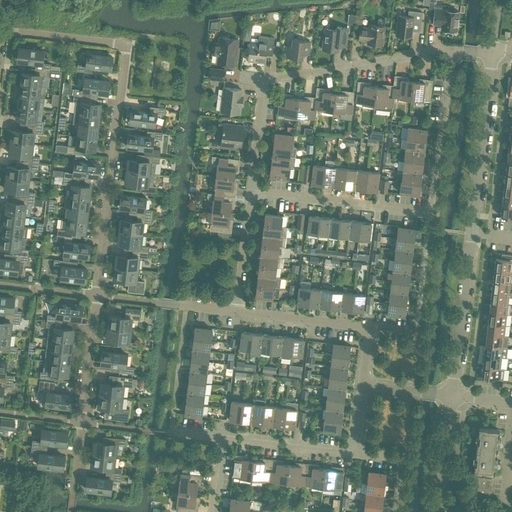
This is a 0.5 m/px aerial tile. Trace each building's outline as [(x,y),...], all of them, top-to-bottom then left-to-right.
[(456,31),(459,12),(435,9),(433,24),(442,25),(441,29),(456,31)] [(421,24),(422,12),(408,11),(408,17),(398,15),(395,35),(411,37),(413,23),(421,24)] [(362,25),(363,15),(355,15),(355,24),(362,25)] [(382,45),(385,19),(378,19),(377,26),(369,25),(369,28),(360,27),(359,39),(368,40),(367,43),(382,45)] [(347,40),(348,28),(341,27),(340,30),(324,28),(322,50),(338,51),(340,39),(347,40)] [(273,46),(274,38),(258,36),(258,42),(250,41),(247,61),(265,63),(267,45),(273,46)] [(234,65),(236,49),(237,49),(238,40),(229,39),(229,38),(220,37),(220,38),(219,38),(218,44),(213,43),(212,54),(218,55),(217,63),(234,65)] [(308,54),(310,42),(292,40),(292,47),(287,46),(286,57),(302,59),(303,54),(308,54)] [(21,48),(19,48),(17,61),(20,61),(37,63),(37,69),(50,70),(51,64),(42,63),(43,51),(21,48)] [(110,56),(88,54),(86,65),(77,64),(77,71),(90,72),(90,67),(108,69),(111,69),(112,57),(110,56)] [(49,77),(50,70),(37,69),(36,74),(22,73),(21,84),(45,87),(46,76),(49,77)] [(223,80),(224,70),(210,69),(209,79),(223,80)] [(411,99),(413,81),(404,80),(405,77),(395,76),(394,86),(393,96),(394,97),(399,97),(399,98),(411,99)] [(74,95),(87,97),(88,91),(105,93),(106,93),(108,93),(109,81),(107,81),(85,78),(83,90),(74,89),(74,95)] [(413,81),(411,99),(423,101),(423,100),(429,101),(432,80),(422,79),(422,82),(413,81)] [(374,105),(376,87),(367,86),(368,83),(358,82),(356,102),(362,103),(374,105)] [(44,99),(45,87),(21,84),(21,87),(20,91),(22,91),(21,96),(44,99)] [(394,86),(385,85),(385,88),(376,87),(374,105),(373,109),(392,111),(394,97),(393,96),(394,86)] [(240,100),(242,90),(224,88),(221,111),(239,114),(240,106),(241,106),(242,101),(240,100)] [(326,92),(327,89),(317,88),(316,98),(315,108),(316,108),(321,109),(321,110),(333,111),(335,93),(326,92)] [(351,113),(354,92),(344,91),(344,94),(335,93),(333,111),(345,113),(345,112),(351,113)] [(289,98),(290,95),(280,94),(278,114),(284,115),(296,117),(298,99),(289,98)] [(86,102),(87,97),(74,95),(73,101),(76,102),(75,113),(98,116),(100,104),(86,102)] [(42,110),(44,99),(21,96),(21,101),(19,101),(19,104),(18,107),(42,110)] [(316,98),(307,97),(307,100),(298,99),(296,117),(308,118),(315,118),(316,108),(315,108),(316,98)] [(41,121),(42,110),(18,107),(17,119),(31,120),(30,126),(43,127),(44,121),(41,121)] [(164,115),(165,108),(152,107),(151,112),(133,110),(131,110),(130,122),(132,123),(154,125),(156,114),(164,115)] [(98,118),(98,116),(75,113),(73,124),(79,125),(95,127),(96,122),(98,122),(98,118)] [(416,124),(417,117),(409,116),(408,123),(416,124)] [(233,131),(234,125),(223,124),(218,124),(216,139),(221,140),(220,147),(235,149),(236,145),(241,145),(242,132),(233,131)] [(95,132),(95,127),(79,125),(78,136),(96,138),(96,135),(96,132),(95,132)] [(42,134),(43,127),(30,126),(29,131),(14,130),(12,130),(12,133),(11,142),(32,144),(34,133),(42,134)] [(425,141),(427,130),(408,127),(406,139),(425,141)] [(161,139),(162,132),(149,131),(148,136),(130,134),(130,135),(128,134),(127,147),(129,147),(151,150),(153,138),(161,139)] [(273,144),(292,147),(294,136),(274,133),(273,144)] [(78,136),(74,135),(72,146),(68,146),(67,152),(80,154),(81,148),(94,150),(96,138),(78,136)] [(424,152),(425,141),(406,139),(405,150),(424,152)] [(31,156),(32,144),(11,142),(10,150),(9,154),(11,154),(26,156),(26,162),(39,163),(40,157),(31,156)] [(292,148),(292,147),(273,144),(272,155),(295,157),(296,148),(292,148)] [(423,162),(424,152),(405,150),(404,160),(423,162)] [(159,163),(159,157),(146,155),(145,161),(131,159),(129,159),(128,162),(127,171),(154,174),(156,163),(159,163)] [(294,167),(295,157),(272,155),(271,165),(290,167),(290,166),(294,167)] [(238,170),(239,160),(212,157),(212,160),(212,161),(212,162),(213,163),(213,164),(214,164),(215,164),(217,165),(216,176),(234,178),(235,169),(238,170)] [(422,173),(423,162),(404,160),(402,171),(422,173)] [(64,178),(77,179),(78,174),(96,176),(98,176),(99,164),(97,163),(75,161),(73,172),(64,171),(64,178)] [(335,167),(336,161),(332,161),(331,167),(325,166),(322,185),(333,186),(335,167)] [(38,170),(39,163),(26,162),(25,167),(10,165),(8,165),(8,169),(7,169),(6,177),(28,180),(29,169),(38,170)] [(289,178),(290,167),(271,165),(269,176),(289,178)] [(322,185),(325,166),(314,165),(311,184),(322,185)] [(344,188),(346,168),(335,167),(333,186),(344,188)] [(355,189),(357,170),(346,168),(344,188),(355,189)] [(365,190),(368,171),(357,170),(355,189),(365,190)] [(153,186),(154,174),(127,171),(126,180),(126,183),(128,184),(142,185),(142,191),(155,193),(156,186),(153,186)] [(368,171),(365,190),(377,192),(379,172),(368,171)] [(420,184),(422,173),(402,171),(401,182),(420,184)] [(233,187),(234,178),(216,176),(214,188),(215,188),(214,194),(235,196),(236,187),(233,187)] [(27,191),(28,180),(6,177),(5,186),(6,186),(5,190),(7,190),(22,192),(21,197),(35,199),(35,192),(27,191)] [(76,185),(77,179),(64,178),(63,184),(72,185),(71,196),(89,198),(90,187),(76,185)] [(388,180),(387,180),(381,179),(380,192),(387,193),(388,180)] [(400,186),(401,180),(391,180),(390,188),(397,189),(397,186),(400,186)] [(419,195),(420,184),(401,182),(400,193),(419,195)] [(511,184),(504,184),(503,194),(511,195),(511,184)] [(214,194),(208,193),(207,197),(207,198),(208,199),(209,200),(210,200),(213,200),(212,212),(230,214),(231,205),(234,205),(235,196),(214,194)] [(511,206),(511,195),(503,194),(502,205),(511,206)] [(88,205),(88,201),(89,198),(71,196),(66,195),(64,207),(69,207),(86,209),(86,204),(88,205)] [(139,215),(152,217),(153,210),(144,209),(145,198),(123,195),(121,195),(120,207),(122,207),(122,208),(139,210),(139,215)] [(34,205),(35,199),(21,197),(21,203),(7,201),(6,213),(24,215),(30,216),(31,205),(34,205)] [(511,217),(511,206),(502,205),(500,216),(511,217)] [(85,214),(86,209),(69,207),(68,219),(86,221),(86,218),(87,214),(85,214)] [(229,222),(230,214),(212,212),(210,224),(211,224),(210,230),(230,233),(232,223),(229,222)] [(22,226),(24,215),(6,213),(5,216),(5,219),(7,220),(6,224),(22,226)] [(264,224),(281,226),(282,216),(265,214),(264,224)] [(151,223),(152,217),(139,215),(138,221),(123,219),(121,219),(121,222),(120,231),(141,234),(143,222),(151,223)] [(318,234),(320,217),(309,216),(307,233),(318,234)] [(328,235),(330,218),(320,217),(318,234),(328,235)] [(68,219),(62,218),(60,229),(58,228),(57,235),(70,236),(71,231),(84,233),(86,221),(68,219)] [(338,237),(340,219),(330,218),(328,235),(338,237)] [(348,238),(350,220),(340,219),(338,237),(348,238)] [(358,239),(360,222),(350,220),(348,238),(358,239)] [(369,240),(371,223),(360,222),(358,239),(369,240)] [(27,227),(22,226),(6,224),(5,229),(4,229),(3,233),(3,236),(26,238),(27,227)] [(281,226),(264,224),(262,234),(286,237),(287,227),(281,226)] [(414,240),(415,229),(398,227),(396,238),(414,240)] [(141,234),(120,231),(119,240),(118,243),(120,244),(135,245),(135,251),(148,253),(149,246),(145,246),(147,234),(141,234)] [(285,247),(286,237),(262,234),(261,245),(285,247)] [(70,242),(70,236),(57,235),(56,241),(65,242),(64,254),(86,257),(88,257),(89,245),(87,244),(70,242)] [(25,249),(26,238),(3,236),(1,247),(15,249),(14,254),(28,256),(29,250),(25,249)] [(412,251),(414,240),(396,238),(395,249),(412,251)] [(283,258),(285,247),(261,245),(260,255),(283,258)] [(411,262),(412,251),(395,249),(394,260),(411,262)] [(141,270),(142,259),(147,259),(148,253),(135,251),(134,257),(119,255),(117,255),(117,258),(116,258),(115,267),(137,269),(141,270)] [(23,265),(23,262),(27,263),(28,256),(14,254),(14,260),(0,258),(0,271),(17,273),(19,273),(21,273),(22,271),(23,265)] [(511,271),(511,266),(511,255),(501,254),(501,259),(495,258),(494,269),(511,271)] [(282,267),(283,258),(260,255),(259,265),(276,267),(282,267)] [(66,266),(67,261),(54,259),(53,266),(62,267),(61,279),(83,281),(85,281),(87,269),(84,269),(66,266)] [(410,273),(411,262),(394,260),(392,271),(410,273)] [(275,277),(276,267),(259,265),(257,275),(275,277)] [(135,281),(137,269),(115,267),(114,276),(114,279),(116,279),(131,281),(130,287),(144,288),(144,282),(135,281)] [(510,282),(511,271),(494,269),(493,280),(510,282)] [(409,283),(410,273),(392,271),(391,281),(409,283)] [(281,278),(275,277),(257,275),(256,285),(279,288),(281,278)] [(509,293),(510,282),(493,280),(492,291),(509,293)] [(407,294),(409,283),(391,281),(390,292),(407,294)] [(278,298),(279,288),(256,285),(255,296),(272,298),(278,298)] [(308,305),(310,288),(299,287),(297,304),(308,305)] [(319,307),(321,289),(310,288),(308,305),(319,307)] [(330,308),(332,291),(321,289),(319,307),(330,308)] [(341,309),(343,292),(332,291),(330,308),(341,309)] [(511,292),(509,293),(492,291),(490,302),(508,304),(508,297),(511,297),(511,292)] [(351,311),(353,293),(343,292),(341,309),(351,311)] [(406,305),(407,294),(390,292),(389,303),(406,305)] [(362,312),(364,295),(353,293),(351,311),(362,312)] [(0,296),(0,309),(8,310),(7,316),(20,317),(21,311),(12,310),(14,298),(0,296)] [(506,315),(508,304),(490,302),(489,312),(506,315)] [(80,306),(58,303),(56,315),(47,314),(47,321),(60,322),(60,317),(78,319),(80,319),(82,307),(80,306)] [(405,316),(406,305),(389,303),(387,314),(405,316)] [(130,330),(131,319),(140,320),(141,309),(126,308),(125,317),(112,316),(110,316),(109,319),(108,328),(130,330)] [(505,325),(506,315),(489,312),(488,323),(505,325)] [(20,324),(20,317),(7,316),(6,321),(0,320),(0,333),(9,334),(11,323),(20,324)] [(59,328),(60,322),(47,321),(46,327),(49,327),(47,338),(71,341),(73,329),(59,328)] [(504,336),(505,325),(488,323),(486,334),(504,336)] [(211,340),(212,329),(195,327),(193,338),(211,340)] [(128,342),(130,330),(108,328),(107,336),(107,340),(109,340),(124,342),(123,348),(136,349),(137,343),(128,342)] [(250,350),(252,333),(242,332),(240,349),(250,350)] [(8,346),(9,334),(0,333),(0,345),(3,346),(3,352),(16,353),(17,347),(8,346)] [(260,352),(262,334),(252,333),(250,350),(250,356),(260,357),(260,351),(260,352)] [(271,353),(273,335),(262,334),(260,352),(271,353)] [(504,336),(486,334),(485,345),(502,347),(506,347),(507,337),(504,336)] [(281,354),(283,337),(273,335),(271,353),(281,354)] [(291,355),(293,338),(283,337),(281,354),(280,358),(290,359),(291,355)] [(71,344),(71,341),(47,338),(46,350),(68,352),(69,347),(70,348),(71,344)] [(209,351),(211,340),(193,338),(192,349),(209,351)] [(293,338),(291,355),(301,356),(303,339),(293,338)] [(349,357),(350,346),(333,344),(332,354),(349,357)] [(501,358),(502,347),(485,345),(484,356),(501,358)] [(208,362),(209,351),(192,349),(191,360),(208,362)] [(68,357),(68,352),(46,350),(45,361),(69,364),(69,361),(69,357),(68,357)] [(104,352),(102,351),(101,364),(103,364),(121,366),(120,372),(133,374),(134,367),(125,366),(127,354),(104,352)] [(348,367),(349,357),(332,354),(330,365),(348,367)] [(500,368),(501,358),(484,356),(483,366),(500,368)] [(207,373),(208,362),(191,360),(190,371),(207,373)] [(67,375),(69,364),(45,361),(43,372),(40,371),(40,378),(53,379),(54,374),(67,375)] [(0,362),(0,380),(13,382),(13,376),(4,375),(6,363),(0,362)] [(346,378),(348,367),(330,365),(329,376),(346,378)] [(504,369),(500,368),(483,366),(481,378),(503,380),(504,369)] [(206,383),(207,373),(190,371),(188,381),(206,383)] [(132,387),(133,378),(119,376),(119,384),(104,383),(102,383),(101,386),(100,395),(121,397),(123,386),(132,387)] [(345,389),(346,378),(329,376),(328,387),(345,389)] [(12,389),(13,382),(0,380),(0,399),(2,399),(3,388),(12,389)] [(69,395),(53,393),(55,382),(39,380),(38,392),(47,393),(45,405),(68,407),(70,407),(71,395),(69,395)] [(204,394),(206,383),(188,381),(187,392),(204,394)] [(344,400),(345,389),(328,387),(326,398),(344,400)] [(203,405),(204,394),(187,392),(186,403),(203,405)] [(120,409),(121,397),(100,395),(99,403),(99,407),(101,407),(116,409),(115,414),(113,414),(112,418),(128,420),(129,410),(120,409)] [(343,411),(344,400),(326,398),(325,409),(343,411)] [(262,424),(264,405),(265,400),(254,399),(254,404),(251,423),(262,424)] [(241,422),(243,402),(232,401),(229,420),(241,422)] [(251,423),(254,404),(243,402),(241,422),(251,423)] [(295,428),(298,403),(286,402),(285,408),(286,408),(283,427),(295,428)] [(202,416),(203,405),(186,403),(184,414),(202,416)] [(273,425),(275,406),(264,405),(262,424),(273,425)] [(286,408),(285,408),(275,406),(273,425),(283,427),(286,408)] [(341,422),(343,411),(325,409),(324,420),(341,422)] [(0,428),(7,429),(13,430),(14,421),(1,419),(1,422),(0,421),(0,428)] [(340,432),(341,422),(324,420),(323,430),(340,432)] [(498,437),(499,430),(479,427),(478,434),(479,435),(479,442),(477,443),(476,449),(496,452),(497,446),(496,444),(497,438),(498,437)] [(65,432),(42,429),(41,441),(32,440),(31,446),(45,448),(45,442),(63,445),(63,444),(65,445),(67,432),(65,432)] [(125,446),(125,439),(112,438),(112,443),(97,441),(97,442),(95,441),(94,445),(93,453),(114,456),(116,445),(125,446)] [(44,453),(45,448),(31,446),(31,453),(40,454),(38,466),(60,468),(63,469),(64,456),(62,456),(44,453)] [(496,458),(496,452),(476,449),(475,456),(477,457),(476,464),(474,465),(473,471),(494,474),(495,467),(493,465),(494,459),(496,458)] [(113,467),(114,456),(93,453),(92,462),(92,466),(94,466),(108,468),(108,473),(121,475),(122,469),(113,467)] [(245,460),(245,457),(235,455),(233,476),(239,476),(239,477),(251,478),(253,461),(245,460)] [(269,480),(272,460),(262,459),(262,462),(253,461),(251,478),(263,480),(263,479),(269,480)] [(280,464),(281,461),(272,460),(269,480),(275,481),(287,483),(289,465),(280,464)] [(305,484),(307,464),(298,463),(298,466),(289,465),(287,483),(299,484),(299,483),(305,484)] [(316,468),(316,465),(307,464),(305,484),(311,485),(323,487),(325,469),(316,468)] [(341,488),(343,468),(334,467),(334,470),(325,469),(323,487),(335,488),(341,488)] [(384,484),(386,473),(368,471),(367,482),(384,484)] [(120,481),(121,475),(108,473),(107,479),(89,477),(87,477),(86,489),(88,489),(110,492),(111,480),(120,481)] [(200,486),(201,476),(176,473),(175,479),(179,481),(178,492),(196,494),(197,486),(200,486)] [(489,496),(491,478),(476,477),(473,494),(489,496)] [(383,495),(384,484),(367,482),(366,493),(383,495)] [(195,503),(196,494),(178,492),(177,504),(176,511),(187,511),(196,511),(198,503),(195,503)] [(382,506),(383,495),(366,493),(364,504),(382,506)] [(249,511),(250,500),(231,498),(229,509),(249,511)]
